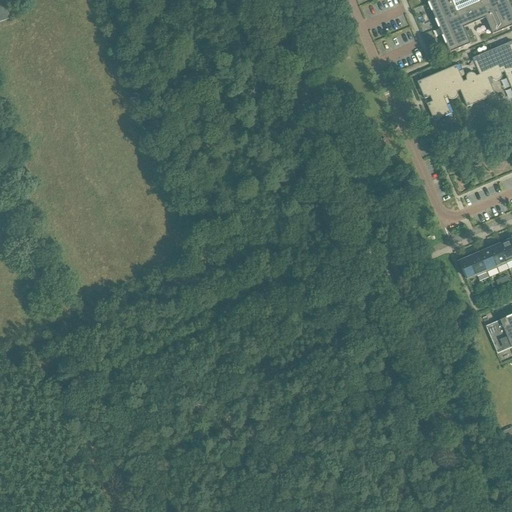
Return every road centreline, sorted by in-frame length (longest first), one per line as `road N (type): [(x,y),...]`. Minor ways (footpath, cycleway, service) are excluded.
road 1 (residential): [(488,511),(266,0)]
road 2 (residential): [(444,222),(349,0)]
